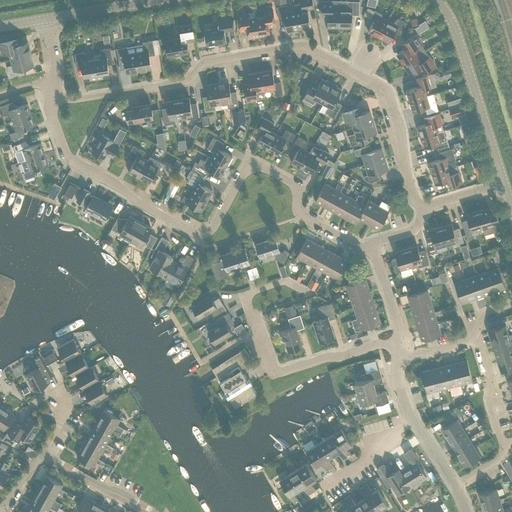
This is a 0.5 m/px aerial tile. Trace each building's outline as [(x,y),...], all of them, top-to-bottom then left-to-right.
[(295,11),(298,29),(310,27),(307,9),(313,8),(311,0),(300,0),(301,3),(294,4),(295,11)] [(332,2),(321,1),(321,17),(327,17),(327,27),(339,28),(339,0),(332,0),(332,2)] [(359,1),(347,1),(347,0),(339,0),(339,28),(351,28),(351,15),(359,15),(359,1)] [(266,14),(255,16),(259,36),(270,34),(268,27),(275,26),(274,17),(272,8),(272,5),(265,7),(266,14)] [(295,11),(288,12),(287,5),(276,7),(278,20),(284,19),(286,31),(298,29),(295,11)] [(243,8),(236,10),(237,15),(238,20),(240,32),(241,31),(247,30),(248,38),(249,38),(259,36),(255,16),(255,11),(253,12),(243,13),(243,8)] [(378,37),(387,20),(380,17),(382,14),(374,10),(370,18),(374,20),(367,32),(378,37)] [(113,28),(120,26),(117,16),(111,17),(113,28)] [(206,45),(226,42),(224,31),(234,30),(232,16),(217,19),(219,28),(204,30),(206,45)] [(387,20),(378,37),(389,43),(395,31),(400,34),(406,23),(398,18),(394,22),(393,24),(387,20)] [(167,56),(188,53),(186,42),(194,40),(191,25),(179,27),(181,38),(165,41),(167,56)] [(114,39),(121,38),(119,30),(113,31),(114,39)] [(403,64),(425,50),(421,44),(415,35),(404,42),(407,47),(396,54),(403,64)] [(11,59),(30,54),(28,42),(17,45),(16,39),(0,42),(0,47),(1,54),(9,52),(11,59)] [(134,45),(139,71),(141,70),(143,71),(147,70),(148,69),(151,69),(149,56),(155,55),(152,40),(142,42),(142,44),(134,45)] [(136,71),(139,71),(134,45),(116,48),(118,61),(124,60),(127,73),(129,72),(131,73),(135,72),(136,71)] [(97,78),(109,76),(107,62),(112,61),(110,48),(100,49),(100,53),(93,54),(93,58),(97,78)] [(425,50),(403,64),(409,74),(420,67),(424,73),(435,66),(429,56),(425,50)] [(97,78),(93,58),(86,59),(84,52),(74,54),(76,67),(82,66),(84,80),(97,78)] [(30,54),(11,59),(12,65),(7,66),(10,78),(24,74),(23,68),(33,66),(30,54)] [(260,72),(263,91),(274,89),(276,96),(282,95),(280,82),(274,83),(272,71),(260,72)] [(264,98),(263,91),(260,72),(248,75),(250,87),(244,88),(246,101),(253,100),(264,98)] [(409,101),(426,96),(424,90),(431,88),(427,75),(416,79),(418,86),(406,90),(409,101)] [(312,81),(302,100),(312,105),(315,98),(322,102),(332,83),(326,80),(326,81),(321,79),(318,84),(312,81)] [(217,84),(221,104),(227,103),(228,108),(238,106),(236,91),(230,92),(228,82),(217,84)] [(332,83),(322,102),(329,105),(325,112),(329,114),(328,115),(335,119),(342,105),(335,102),(341,89),(337,87),(337,86),(332,83)] [(214,105),(221,104),(217,84),(206,85),(208,96),(202,97),(205,112),(215,110),(214,105)] [(433,94),(426,96),(409,101),(412,112),(425,108),(426,114),(438,110),(433,94)] [(178,100),(181,118),(187,117),(188,119),(199,117),(196,103),(190,104),(189,98),(178,100)] [(174,119),(181,118),(178,100),(166,102),(167,108),(161,109),(164,125),(175,123),(174,119)] [(454,100),(447,102),(449,108),(456,106),(454,100)] [(0,106),(3,115),(10,115),(12,121),(31,115),(27,104),(14,108),(12,102),(0,106)] [(128,123),(153,119),(150,104),(125,109),(128,123)] [(451,116),(464,112),(462,105),(449,109),(451,116)] [(244,108),(231,110),(233,124),(246,122),(244,108)] [(353,127),(372,121),(369,110),(359,114),(357,108),(343,113),(346,123),(351,121),(353,127)] [(420,137),(443,130),(441,124),(442,124),(439,113),(424,118),(425,124),(417,126),(420,137)] [(31,115),(12,121),(16,132),(9,134),(11,140),(23,136),(21,130),(35,125),(31,115)] [(267,149),(275,134),(269,131),(273,123),(261,117),(255,127),(263,131),(256,144),(267,149)] [(372,121),(353,127),(355,133),(348,136),(351,146),(373,139),(372,133),(376,132),(372,121)] [(468,123),(461,126),(466,143),(474,140),(468,123)] [(112,157),(126,132),(120,128),(113,141),(102,134),(92,152),(103,158),(106,154),(112,157)] [(275,134),(267,149),(277,155),(284,142),(289,145),(295,135),(285,130),(281,137),(275,134)] [(443,130),(420,137),(423,148),(436,144),(438,150),(449,147),(446,136),(445,136),(443,130)] [(211,158),(226,166),(232,156),(219,149),(222,143),(213,137),(207,148),(214,152),(211,158)] [(301,168),(309,153),(304,149),(307,142),(298,137),(292,147),(298,150),(291,163),(301,168)] [(21,162),(26,160),(44,154),(41,143),(27,147),(25,142),(13,146),(15,152),(16,151),(20,162),(21,162)] [(365,164),(384,158),(381,148),(371,151),(369,145),(355,150),(356,155),(362,154),(365,164)] [(138,178),(148,161),(142,158),(145,152),(133,146),(126,158),(134,162),(128,172),(138,178)] [(309,153),(301,168),(311,174),(318,161),(324,164),(329,154),(320,149),(318,151),(312,148),(309,153)] [(440,159),(428,163),(431,173),(449,168),(456,166),(454,160),(455,159),(452,149),(439,153),(440,159)] [(44,154),(26,160),(21,162),(25,172),(23,173),(25,179),(37,175),(35,169),(48,165),(44,154)] [(226,166),(211,158),(208,156),(205,162),(200,160),(198,164),(195,163),(192,169),(203,176),(207,169),(220,176),(225,168),(226,166)] [(384,158),(365,164),(368,175),(363,176),(365,182),(367,182),(370,183),(380,180),(378,172),(388,169),(384,158)] [(148,161),(138,178),(149,183),(155,173),(160,176),(166,165),(156,160),(153,164),(148,161)] [(334,167),(328,164),(322,175),(328,178),(334,167)] [(449,168),(431,173),(435,184),(447,180),(449,186),(462,182),(459,171),(458,172),(456,166),(449,168)] [(191,193),(207,201),(212,191),(200,184),(203,177),(191,170),(187,177),(189,178),(187,182),(195,187),(191,193)] [(172,196),(178,185),(172,182),(166,193),(172,196)] [(55,200),(62,187),(55,183),(48,196),(55,200)] [(324,183),(314,201),(324,207),(334,189),(324,183)] [(77,187),(70,184),(64,194),(72,198),(77,187)] [(92,196),(89,194),(90,192),(83,189),(77,201),(83,205),(84,203),(88,205),(85,210),(105,221),(112,207),(93,196),(92,196)] [(334,189),(324,207),(335,212),(345,194),(340,191),(334,189)] [(201,211),(207,201),(191,193),(188,199),(183,196),(181,200),(186,203),(201,211)] [(345,194),(335,212),(345,218),(355,200),(345,194)] [(355,200),(345,218),(355,224),(358,218),(365,205),(355,200)] [(365,205),(358,218),(368,224),(378,206),(368,200),(365,205)] [(378,206),(368,224),(378,229),(388,211),(378,206)] [(477,211),(482,229),(484,235),(495,231),(494,228),(500,226),(495,212),(490,214),(488,208),(477,211)] [(471,232),(482,229),(477,211),(466,214),(468,220),(462,222),(466,236),(472,234),(471,232)] [(130,240),(140,222),(129,216),(127,219),(117,217),(111,229),(117,232),(118,230),(120,232),(119,234),(130,240)] [(140,222),(130,240),(141,246),(142,244),(151,248),(157,237),(148,233),(151,228),(140,222)] [(440,227),(447,250),(453,248),(452,245),(463,242),(459,228),(453,230),(452,224),(440,227)] [(441,251),(447,250),(440,227),(429,230),(431,236),(425,238),(430,254),(441,251)] [(170,260),(172,257),(162,251),(168,241),(161,237),(151,256),(154,258),(149,267),(162,274),(170,260)] [(282,253),(279,251),(275,238),(255,244),(260,258),(274,253),(276,259),(283,263),(289,253),(283,250),(282,253)] [(307,263),(317,244),(306,238),(296,257),(307,263)] [(317,268),(327,250),(317,244),(307,263),(317,268)] [(406,249),(411,267),(417,265),(418,267),(429,264),(425,250),(419,252),(417,246),(406,249)] [(479,247),(470,250),(472,256),(481,253),(479,247)] [(216,280),(229,276),(227,272),(249,264),(244,248),(222,255),(223,259),(211,263),(216,280)] [(400,270),(411,267),(406,249),(395,252),(397,258),(391,260),(395,274),(401,272),(400,270)] [(327,274),(337,255),(327,250),(317,268),(327,274)] [(495,262),(501,260),(497,250),(491,253),(495,262)] [(162,274),(161,275),(178,285),(187,269),(188,269),(193,259),(186,255),(181,265),(170,260),(162,274)] [(337,255),(327,274),(337,279),(347,261),(337,255)] [(248,266),(251,274),(260,271),(257,263),(248,266)] [(498,267),(487,271),(494,292),(505,288),(498,267)] [(487,271),(476,275),(483,296),(494,292),(487,271)] [(476,275),(465,279),(472,299),(483,296),(476,275)] [(428,286),(436,283),(435,277),(431,279),(431,280),(426,281),(428,286)] [(349,296),(369,289),(365,278),(346,285),(349,296)] [(465,279),(454,283),(461,303),(472,299),(465,279)] [(353,307),(373,300),(369,289),(349,296),(353,307)] [(427,290),(407,296),(411,307),(431,301),(427,290)] [(212,301),(209,296),(192,306),(199,318),(210,311),(213,317),(225,309),(218,297),(212,301)] [(357,318),(377,311),(373,300),(353,307),(357,318)] [(431,301),(411,307),(414,318),(434,312),(431,301)] [(319,341),(334,337),(328,319),(335,317),(331,303),(318,307),(322,319),(313,322),(319,341)] [(377,311),(357,318),(351,320),(355,331),(381,323),(377,311)] [(434,312),(414,318),(418,329),(438,323),(434,312)] [(215,344),(227,336),(232,334),(228,327),(234,324),(228,313),(216,320),(219,325),(207,332),(215,344)] [(304,327),(300,315),(288,319),(291,328),(279,332),(282,341),(284,340),(288,352),(302,347),(296,330),(304,327)] [(438,323),(418,329),(421,340),(424,339),(441,334),(438,323)] [(490,340),(508,335),(505,325),(487,330),(490,340)] [(494,351),(511,345),(508,335),(490,340),(494,351)] [(65,362),(81,353),(73,339),(57,347),(65,362)] [(497,361),(511,356),(511,346),(511,345),(494,351),(497,361)] [(246,378),(243,373),(250,369),(249,368),(255,364),(244,348),(212,369),(218,378),(235,405),(255,392),(250,383),(252,382),(248,376),(246,378)] [(47,367),(58,361),(52,350),(41,356),(47,367)] [(89,368),(89,367),(81,353),(65,362),(74,377),(76,375),(89,368)] [(33,391),(49,383),(47,379),(52,376),(41,356),(34,360),(38,368),(25,376),(33,391)] [(511,356),(497,361),(500,372),(511,368),(511,356)] [(455,363),(460,384),(472,381),(466,360),(455,363)] [(449,387),(460,384),(455,363),(444,366),(449,387)] [(84,389),(99,381),(91,366),(89,367),(89,368),(76,375),(84,389)] [(439,390),(449,387),(444,366),(433,369),(439,390)] [(357,393),(375,388),(373,382),(382,380),(379,369),(366,372),(368,378),(353,383),(354,383),(357,393)] [(427,393),(439,390),(433,369),(421,372),(427,393)] [(99,381),(84,389),(79,392),(83,398),(87,395),(92,404),(108,395),(99,381)] [(375,388),(357,393),(360,403),(359,403),(374,399),(376,405),(388,401),(385,391),(376,393),(375,388)] [(441,407),(433,409),(435,416),(443,414),(441,407)] [(5,408),(0,415),(0,427),(3,430),(14,415),(5,408)] [(104,410),(98,419),(122,432),(125,434),(127,431),(116,424),(120,419),(104,410)] [(29,441),(39,426),(28,418),(22,427),(17,424),(10,435),(19,441),(22,436),(29,441)] [(121,432),(122,432),(98,419),(93,429),(109,438),(112,432),(126,440),(128,436),(121,432)] [(446,438),(462,428),(457,419),(441,429),(446,438)] [(332,434),(347,458),(348,457),(351,462),(357,458),(354,453),(351,455),(346,447),(350,444),(351,445),(357,441),(351,431),(345,435),(341,428),(340,428),(332,434)] [(452,448),(468,438),(462,428),(446,438),(452,448)] [(106,443),(109,438),(93,429),(88,438),(111,451),(118,455),(119,453),(116,449),(106,443)] [(17,443),(19,441),(10,435),(7,433),(5,435),(2,440),(15,447),(17,443)] [(343,460),(347,458),(332,434),(323,439),(333,455),(338,452),(343,460)] [(109,455),(111,451),(88,438),(82,447),(98,456),(102,451),(109,455)] [(458,457),(474,447),(468,438),(452,448),(458,457)] [(328,458),(333,455),(323,439),(315,444),(329,468),(330,468),(333,473),(336,471),(328,458)] [(326,471),(329,468),(315,444),(306,450),(306,449),(305,450),(315,466),(316,466),(321,463),(326,471)] [(97,458),(98,456),(82,447),(77,457),(93,466),(95,462),(102,466),(105,462),(97,458)] [(474,447),(458,457),(464,466),(480,456),(474,447)] [(19,452),(13,448),(10,454),(16,457),(19,452)] [(408,486),(409,486),(409,487),(426,477),(416,462),(415,462),(414,461),(417,459),(411,449),(403,454),(410,464),(411,463),(412,465),(400,472),(409,486),(408,486)] [(0,469),(0,488),(8,474),(4,472),(8,464),(4,462),(0,469)] [(297,468),(312,492),(316,490),(311,482),(315,479),(316,479),(306,462),(305,463),(297,468)] [(400,472),(398,469),(390,474),(383,464),(376,469),(388,488),(391,485),(397,494),(408,486),(409,486),(400,472)] [(308,495),(312,492),(297,468),(288,474),(298,490),(303,487),(308,495)] [(433,481),(438,478),(433,470),(428,473),(433,481)] [(293,493),(298,490),(288,474),(280,479),(279,479),(294,503),(298,501),(293,493)] [(42,484),(58,492),(65,496),(67,492),(60,488),(62,484),(46,475),(42,484)] [(54,500),(58,492),(42,484),(35,494),(59,508),(61,504),(54,500)] [(363,486),(378,510),(387,505),(377,488),(376,489),(377,489),(372,492),(367,484),(363,486)] [(367,511),(375,511),(378,510),(363,486),(359,489),(364,497),(359,500),(367,511)] [(481,505),(499,499),(496,489),(478,494),(481,505)] [(58,511),(62,511),(63,510),(59,508),(35,494),(30,504),(44,511),(46,511),(50,507),(57,511),(58,511)] [(367,511),(359,500),(355,503),(350,495),(346,497),(355,511),(367,511)] [(355,511),(346,497),(342,500),(347,508),(342,511),(342,510),(339,511),(355,511)] [(90,511),(96,503),(88,499),(80,511),(90,511)] [(483,511),(493,511),(502,509),(499,499),(481,505),(483,511)] [(295,511),(302,507),(299,501),(292,506),(295,511)] [(105,511),(107,510),(96,503),(90,511),(105,511)]
